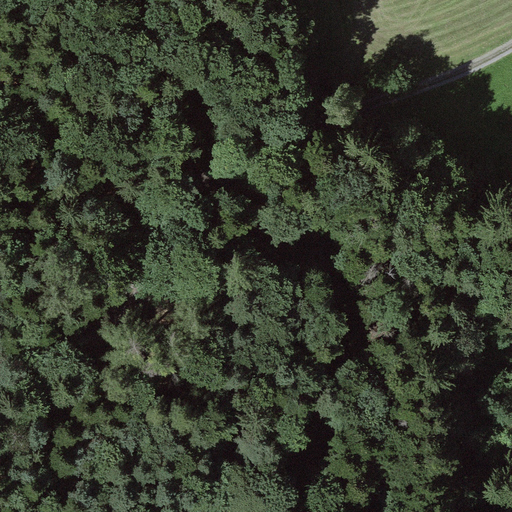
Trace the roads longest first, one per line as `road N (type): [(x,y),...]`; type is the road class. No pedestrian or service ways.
road 1 (track): [(314,135),(162,200),(147,232),(144,289),(125,318),(0,394)]
road 2 (track): [(0,103),(213,115),(314,135)]
road 3 (track): [(511,46),(314,135)]
